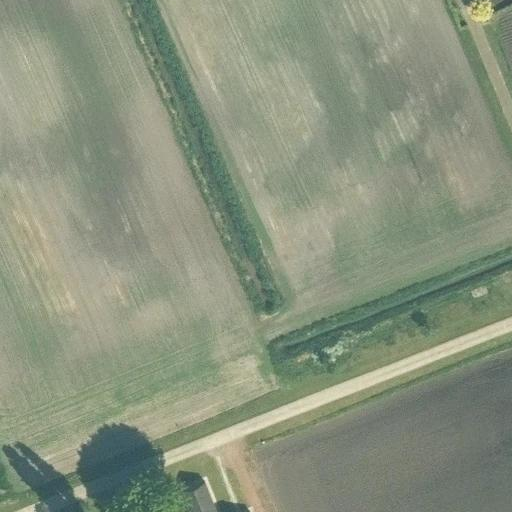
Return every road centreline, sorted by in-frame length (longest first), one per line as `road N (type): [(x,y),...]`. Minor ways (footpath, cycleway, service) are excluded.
road 1 (unclassified): [(30,511),(511,323)]
road 2 (unknown): [(511,113),(466,0)]
